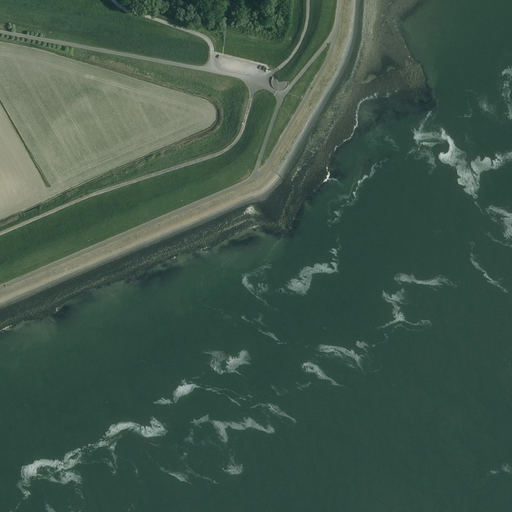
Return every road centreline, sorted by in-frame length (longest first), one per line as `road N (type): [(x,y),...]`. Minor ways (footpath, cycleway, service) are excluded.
road 1 (unclassified): [(0,231),(224,151),(239,137),(257,83)]
road 2 (unclassified): [(0,36),(210,69)]
road 3 (unclassified): [(210,69),(209,40),(110,0)]
